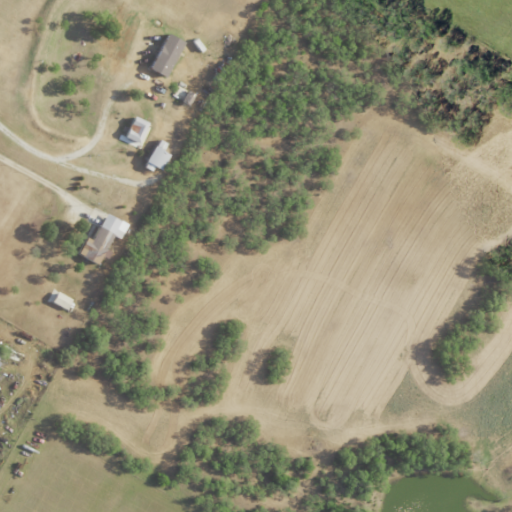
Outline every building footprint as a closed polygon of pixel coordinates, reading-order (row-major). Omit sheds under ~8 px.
[(180,42),(163,34),(146,69),(164,78),(180,42)] [(121,137),(136,144),(146,124),(131,116),(121,137)] [(156,171),(166,155),(151,146),(141,162),(156,171)] [(90,241),(83,238),(76,254),(87,259),(91,252),(102,257),(112,236),(120,239),(126,224),(103,214),(90,241)] [(70,299),(53,292),(48,302),(65,310),(70,299)]
